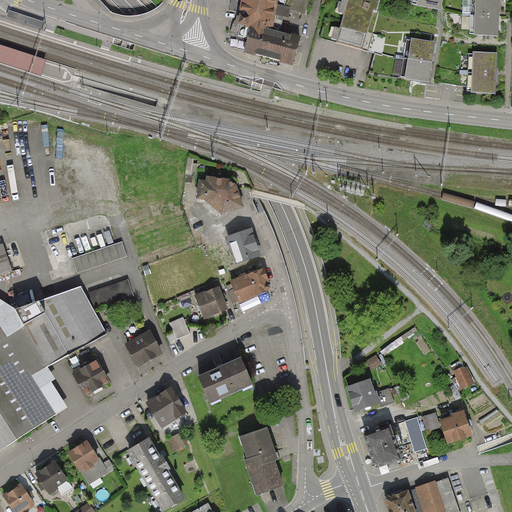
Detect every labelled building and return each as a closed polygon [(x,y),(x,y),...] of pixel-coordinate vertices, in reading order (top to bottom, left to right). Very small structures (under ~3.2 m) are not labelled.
[(289,19),(291,10),(306,15),(310,0),(288,0),(286,8),(277,7),(277,0),(243,0),(239,27),(251,28),(243,55),(292,69),(300,40),(273,31),(275,17),(289,19)] [(349,0),(337,46),(362,53),(373,15),(377,16),(381,0),(349,0)] [(441,10),(442,0),(418,0),(417,6),(441,10)] [(498,39),(499,0),(477,0),(476,38),(498,39)] [(435,46),(412,42),(406,80),(429,84),(435,46)] [(46,61),(0,45),(0,63),(41,76),(46,61)] [(496,97),(497,56),(475,55),(473,96),(496,97)] [(218,209),(219,214),(243,207),(237,187),(227,179),(206,177),(205,183),(199,182),(197,197),(203,198),(218,209)] [(257,254),(249,230),(227,237),(236,262),(257,254)] [(127,257),(122,242),(73,258),(78,273),(127,257)] [(1,244),(0,244),(0,271),(9,269),(1,244)] [(225,267),(217,246),(201,251),(205,263),(195,267),(200,280),(210,277),(208,273),(225,267)] [(269,288),(262,270),(230,283),(237,301),(269,288)] [(96,309),(133,296),(128,280),(90,292),(96,309)] [(0,450),(67,408),(51,383),(54,380),(45,366),(105,328),(78,286),(13,308),(0,299),(0,450)] [(225,309),(216,287),(194,296),(203,318),(225,309)] [(191,334),(183,318),(170,324),(177,340),(191,334)] [(162,354),(149,331),(124,345),(137,368),(162,354)] [(251,381),(242,360),(200,379),(209,400),(251,381)] [(96,362),(73,374),(84,394),(107,382),(96,362)] [(473,384),(464,367),(455,371),(463,388),(473,384)] [(370,381),(349,388),(356,411),(379,403),(381,408),(395,403),(390,389),(374,394),(370,381)] [(461,395),(454,385),(449,389),(456,399),(461,395)] [(188,413),(172,388),(145,405),(161,430),(188,413)] [(455,417),(442,421),(448,443),(471,435),(464,412),(454,415),(455,417)] [(436,414),(426,417),(431,430),(440,426),(436,414)] [(417,418),(405,421),(415,453),(427,449),(417,418)] [(401,459),(390,427),(365,435),(374,463),(380,466),(401,459)] [(283,485),(275,459),(276,459),(266,428),(241,436),(248,460),(245,461),(255,494),(283,485)] [(170,440),(177,450),(186,445),(179,434),(170,440)] [(183,497),(148,438),(126,451),(161,510),(183,497)] [(98,459),(87,441),(68,454),(79,472),(98,459)] [(65,481),(52,462),(34,473),(47,493),(65,481)] [(459,511),(450,479),(416,489),(423,511),(459,511)] [(23,511),(35,503),(21,484),(3,498),(13,511),(23,511)] [(414,511),(408,491),(384,498),(388,511),(414,511)]
